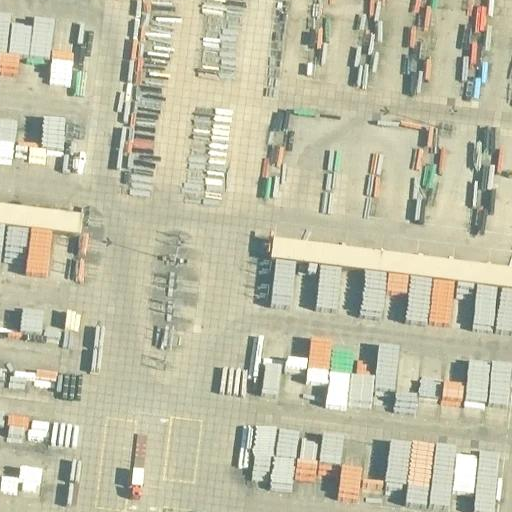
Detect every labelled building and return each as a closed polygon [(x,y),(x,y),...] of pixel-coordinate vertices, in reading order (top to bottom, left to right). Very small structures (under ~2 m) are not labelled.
[(82,51),(82,39),(60,41),(60,52),(82,51)] [(27,46),(25,69),(48,71),(50,49),(27,46)] [(0,154),(15,155),(15,165),(48,166),(49,149),(14,148),(15,105),(0,104),(0,154)] [(82,170),(84,157),(68,155),(67,169),(82,170)] [(76,234),(79,212),(0,203),(0,260),(1,261),(5,226),(76,234)] [(490,228),(489,211),(472,211),(473,229),(490,228)] [(49,251),(50,232),(29,232),(28,251),(49,251)] [(379,270),(382,251),(311,240),(308,258),(379,270)] [(272,257),(272,302),(293,302),(293,258),(272,257)] [(298,284),(318,285),(319,262),(298,261),(298,284)] [(427,328),(452,326),(449,278),(417,280),(419,305),(404,306),(405,320),(426,318),(427,328)] [(0,302),(0,335),(80,340),(81,326),(64,325),(64,327),(22,325),(23,304),(0,302)] [(262,369),(278,373),(282,358),(265,354),(262,369)] [(483,412),(488,360),(444,356),(443,364),(421,362),(420,372),(394,369),(390,415),(419,418),(420,408),(439,409),(439,405),(466,407),(466,411),(483,412)] [(349,367),(327,368),(328,411),(350,411),(349,367)] [(309,390),(323,390),(322,370),(308,371),(309,390)] [(29,394),(51,397),(54,377),(31,374),(29,394)] [(353,375),(352,411),(370,411),(371,375),(353,375)] [(20,440),(23,428),(4,423),(1,434),(20,440)] [(339,458),(340,433),(318,433),(316,504),(338,504),(338,501),(358,501),(359,459),(339,458)] [(363,478),(385,479),(387,435),(365,434),(363,478)] [(249,483),(294,485),(296,439),(275,439),(275,448),(250,447),(249,483)] [(298,452),(298,462),(315,462),(315,452),(298,452)] [(451,506),(475,507),(477,481),(499,483),(501,460),(477,458),(478,455),(455,454),(453,480),(432,478),(431,492),(410,491),(410,502),(451,505),(451,506)] [(387,461),(384,504),(406,506),(409,463),(387,461)]
